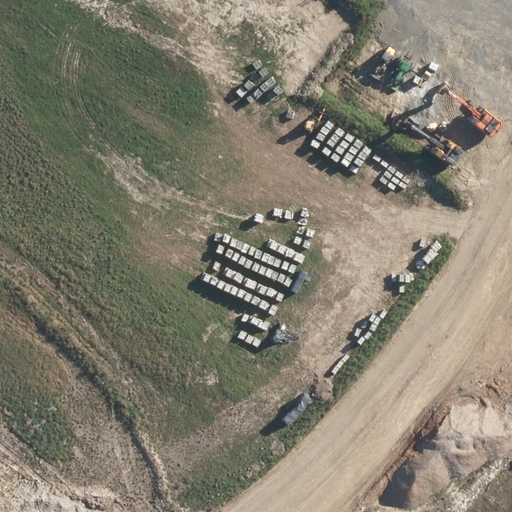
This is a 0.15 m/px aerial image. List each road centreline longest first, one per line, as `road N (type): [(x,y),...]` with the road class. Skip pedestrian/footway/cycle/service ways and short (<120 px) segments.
road 1 (unknown): [(258,511),(336,444),(511,250)]
road 2 (unknown): [(511,315),(325,511)]
road 3 (tertiary): [(276,0),(511,123)]
